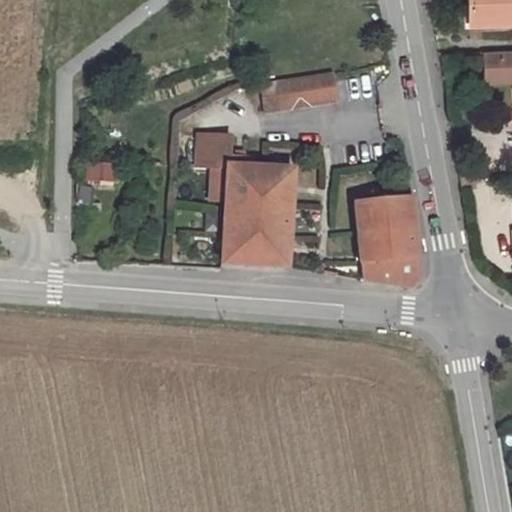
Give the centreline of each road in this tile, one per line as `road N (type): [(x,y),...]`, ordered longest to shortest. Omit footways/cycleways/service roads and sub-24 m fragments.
road 1 (unclassified): [(459,319),(0,279)]
road 2 (residential): [(400,0),(459,319)]
road 3 (unclassified): [(486,511),(459,319)]
